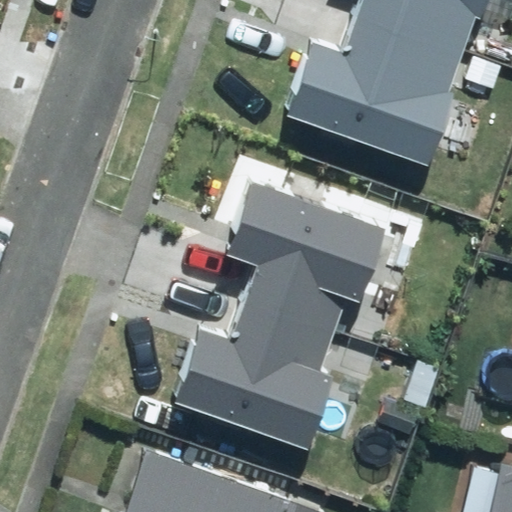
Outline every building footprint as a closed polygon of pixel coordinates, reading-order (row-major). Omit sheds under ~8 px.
[(337,0),(333,12),(441,48),(453,12),(460,14),(464,0),(337,0)] [(441,48),(333,12),(322,49),(290,37),(276,75),(262,111),(406,164),(433,92),(426,90),(441,48)] [(223,295),(318,332),(332,297),(339,298),(366,227),(234,177),(206,250),(236,261),(223,295)] [(318,332),(223,295),(208,333),(182,323),(155,396),(285,444),(312,372),(305,369),(318,332)] [(292,511),(296,502),(137,443),(111,511),(292,511)] [(511,511),(511,457),(504,455),(489,511),(511,511)]
